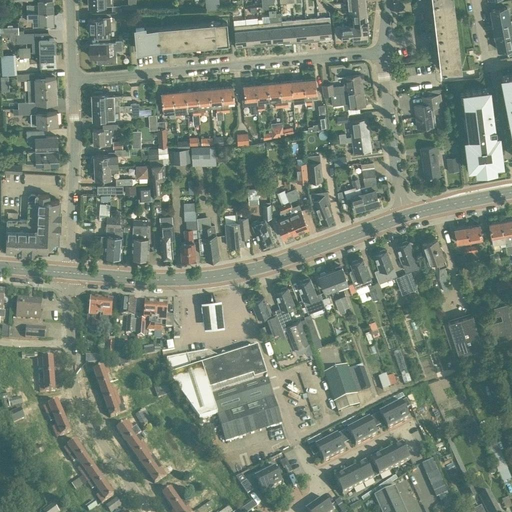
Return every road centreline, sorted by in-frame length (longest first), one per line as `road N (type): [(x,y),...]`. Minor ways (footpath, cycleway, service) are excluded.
road 1 (secondary): [(403,216),(212,278),(68,273)]
road 2 (residential): [(71,80),(380,58)]
road 3 (residential): [(68,273),(71,80)]
road 4 (residential): [(403,216),(380,58)]
road 5 (residential): [(314,475),(402,430),(416,459)]
road 6 (residential): [(113,460),(78,397),(71,343)]
